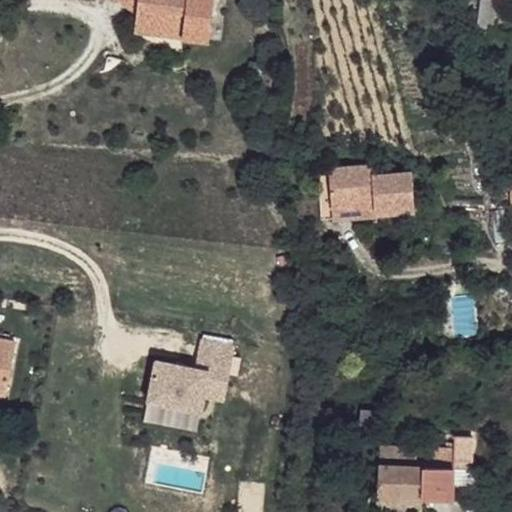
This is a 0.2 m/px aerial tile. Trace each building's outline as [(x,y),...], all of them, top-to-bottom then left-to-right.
[(207,43),(211,0),(110,0),(111,0),(136,2),(132,35),(207,43)] [(410,205),(406,162),(368,165),(368,155),(322,160),(326,200),(369,196),(371,209),(410,205)] [(326,200),(322,160),(313,160),(317,201),(326,200)] [(371,209),(369,196),(326,200),(327,213),(371,209)] [(327,213),(326,200),(317,201),(319,214),(327,213)] [(0,393),(8,395),(22,344),(0,338),(0,393)] [(156,354),(145,422),(196,431),(205,378),(227,381),(233,344),(200,339),(196,361),(156,354)] [(366,429),(367,408),(352,408),(351,430),(366,429)] [(448,432),(449,444),(450,444),(450,464),(468,463),(467,431),(448,432)] [(450,497),(450,444),(449,444),(375,445),(376,497),(417,497),(450,497)] [(417,511),(417,497),(376,497),(375,511),(417,511)]
